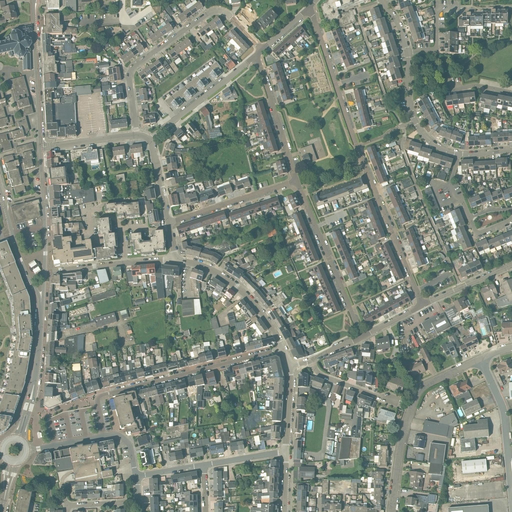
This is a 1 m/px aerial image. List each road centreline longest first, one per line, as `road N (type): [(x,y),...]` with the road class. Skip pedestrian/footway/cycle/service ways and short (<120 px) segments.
road 1 (residential): [(421,306),(310,7)]
road 2 (residential): [(136,134),(129,71),(207,13),(223,11),(261,49)]
road 3 (residential): [(391,511),(416,388),(479,359)]
road 4 (residential): [(284,348),(120,390)]
road 5 (residential): [(359,336),(296,180)]
road 6 (residential): [(511,503),(504,416),(479,359)]
road 7 (tertiary): [(40,147),(34,0)]
road 8 (residential): [(284,348),(224,277),(176,259)]
road 9 (tertiary): [(17,439),(35,375),(41,299)]
road 10 (residential): [(149,138),(256,55)]
road 11 (residential): [(168,222),(296,180)]
road 12 (residential): [(296,180),(256,55)]
road 13 (residential): [(408,52),(411,115),(427,139),(458,153)]
road 14 (tertiary): [(44,272),(40,147)]
